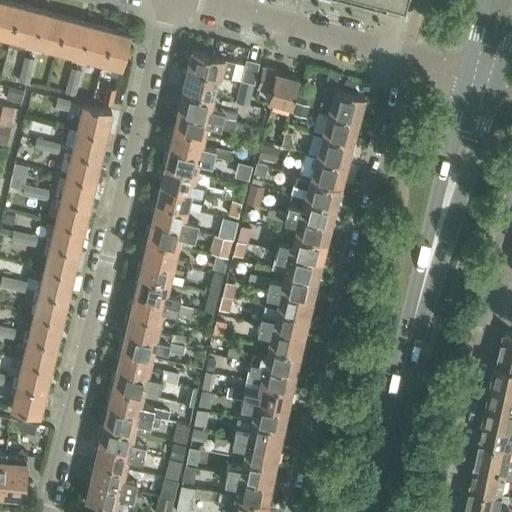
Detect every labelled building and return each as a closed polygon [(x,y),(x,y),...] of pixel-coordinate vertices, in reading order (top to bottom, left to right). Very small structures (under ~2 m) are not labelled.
[(4,0),(0,0),(0,33),(10,37),(19,4),(4,0)] [(42,10),(19,4),(10,37),(33,43),(42,10)] [(42,10),(33,43),(57,49),(66,16),(42,10)] [(89,22),(66,16),(57,49),(80,55),(89,22)] [(89,22),(80,55),(103,62),(112,28),(89,22)] [(129,33),(112,28),(103,62),(121,66),(129,33)] [(192,49),(187,67),(218,74),(231,77),(235,61),(225,58),(225,57),(192,49)] [(258,63),(246,60),(241,79),(254,82),(258,63)] [(71,66),(67,90),(78,92),(83,68),(71,66)] [(212,95),(218,74),(187,67),(182,88),(212,95)] [(268,99),(292,105),(299,78),(276,72),(276,71),(262,67),(257,86),(270,89),(268,99)] [(115,89),(107,87),(104,101),(112,103),(115,89)] [(179,103),(177,108),(222,119),(224,110),(211,107),(214,96),(212,95),(182,88),(180,88),(176,101),(179,103)] [(333,88),(327,110),(357,118),(363,95),(333,88)] [(71,101),(57,97),(55,107),(69,110),(71,101)] [(307,117),(312,104),(299,100),(295,113),(307,117)] [(77,127),(106,134),(112,110),(83,103),(77,127)] [(220,126),(222,119),(177,108),(176,114),(173,114),(170,126),(205,134),(207,123),(220,126)] [(352,140),(357,118),(327,110),(322,132),(352,140)] [(0,141),(11,142),(13,112),(0,111),(0,141)] [(170,139),(169,145),(213,155),(228,159),(229,159),(231,150),(202,144),(205,134),(170,126),(168,137),(170,139)] [(101,157),(106,134),(77,127),(72,150),(101,157)] [(352,140),(322,132),(316,155),(346,162),(352,140)] [(49,140),(38,137),(35,147),(47,150),(49,140)] [(61,143),(49,140),(47,150),(59,152),(61,143)] [(228,159),(213,155),(169,145),(167,151),(164,151),(162,163),(196,171),(198,161),(226,168),(228,159)] [(95,180),(101,157),(72,150),(66,173),(95,180)] [(341,184),(346,162),(316,155),(311,177),(341,184)] [(161,176),(160,182),(205,192),(207,184),(193,181),(196,171),(162,163),(159,174),(161,176)] [(89,204),(95,180),(66,173),(61,197),(89,204)] [(339,191),(341,184),(311,177),(296,174),(293,183),(307,186),(305,196),(337,204),(340,192),(339,191)] [(203,201),(205,192),(160,182),(159,187),(156,188),(153,200),(187,208),(189,197),(203,201)] [(38,187),(26,184),(24,193),(36,196),(38,187)] [(50,190),(38,187),(36,196),(48,199),(50,190)] [(337,204),(305,196),(302,206),(288,202),(286,212),(330,222),(331,216),(334,216),(337,204)] [(84,227),(89,204),(61,197),(55,220),(84,227)] [(152,214),(151,219),(196,230),(198,221),(185,218),(187,208),(153,200),(150,212),(152,214)] [(328,229),(330,222),(286,212),(269,208),(266,217),(298,224),(295,234),(327,241),(330,230),(328,229)] [(194,239),(196,230),(151,219),(150,224),(147,225),(144,237),(178,245),(180,236),(194,239)] [(79,250),(84,227),(55,220),(50,243),(79,250)] [(28,233),(16,230),(13,239),(25,242),(28,233)] [(216,232),(211,251),(229,256),(234,237),(216,232)] [(39,236),(28,233),(25,242),(37,245),(39,236)] [(327,241),(295,234),(293,243),(279,240),(277,248),(320,258),(322,254),(324,253),(327,241)] [(144,251),(142,256),(187,267),(189,259),(176,255),(178,245),(144,237),(142,249),(144,251)] [(73,274),(79,250),(50,243),(44,267),(73,274)] [(319,264),(320,258),(277,248),(275,258),(288,261),(286,271),(318,278),(321,266),(319,264)] [(138,262),(135,274),(169,282),(172,272),(185,275),(187,267),(142,256),(141,261),(138,262)] [(68,296),(73,274),(44,267),(39,289),(68,296)] [(318,278),(286,271),(283,281),(270,278),(268,286),(311,296),(312,290),(315,290),(318,278)] [(134,293),(178,304),(180,295),(167,292),(169,282),(135,274),(133,286),(135,288),(134,293)] [(17,279),(5,276),(3,285),(14,288),(17,279)] [(28,282),(17,279),(14,288),(26,291),(28,282)] [(221,285),(213,283),(207,307),(215,309),(221,285)] [(310,301),(311,296),(268,286),(266,294),(279,297),(276,307),(309,315),(312,304),(310,301)] [(62,319),(68,296),(39,289),(34,312),(62,319)] [(129,299),(127,311),(161,319),(163,309),(176,312),(178,304),(134,293),(132,299),(129,299)] [(306,326),(309,315),(276,307),(274,317),(261,314),(259,324),(302,333),(303,327),(306,326)] [(158,329),(161,319),(127,311),(124,323),(126,326),(125,330),(169,341),(171,332),(158,329)] [(57,343),(62,319),(34,312),(28,336),(57,343)] [(268,345),(300,352),(303,341),(301,338),(302,333),(259,324),(257,332),(271,335),(268,345)] [(17,328),(6,325),(3,335),(15,338),(17,328)] [(498,362),(511,364),(511,329),(504,333),(498,362)] [(120,337),(118,348),(152,356),(154,346),(167,349),(169,341),(125,330),(124,336),(120,337)] [(51,366),(57,343),(28,336),(22,359),(51,366)] [(297,364),(300,352),(268,345),(265,356),(253,353),(228,348),(227,355),(251,360),(294,369),(295,364),(297,364)] [(150,366),(152,356),(118,348),(115,359),(117,362),(116,367),(161,378),(163,369),(150,366)] [(46,389),(51,366),(22,359),(17,382),(46,389)] [(292,375),(294,369),(251,360),(249,369),(262,372),(260,382),(292,389),(295,377),(292,375)] [(493,381),(511,384),(511,364),(498,362),(493,381)] [(112,373),(109,385),(143,393),(155,396),(158,386),(159,386),(161,378),(116,367),(115,372),(112,373)] [(511,384),(493,381),(489,401),(511,405),(511,384)] [(40,413),(46,389),(17,382),(11,406),(40,413)] [(289,400),(292,389),(260,382),(257,392),(245,389),(242,398),(285,406),(286,401),(289,400)] [(141,403),(143,393),(109,385),(106,397),(109,399),(107,404),(152,415),(154,406),(141,403)] [(254,409),(252,420),(284,426),(286,414),(284,412),(285,406),(242,398),(240,406),(254,409)] [(511,405),(489,401),(484,421),(511,425),(511,405)] [(103,410),(100,422),(135,430),(149,433),(151,424),(159,425),(161,417),(152,415),(107,404),(106,409),(103,410)] [(234,436),(278,444),(279,439),(282,438),(284,426),(252,420),(249,430),(236,427),(234,436)] [(511,425),(484,421),(480,441),(511,446),(511,425)] [(100,436),(99,441),(143,452),(146,443),(132,440),(135,430),(100,422),(98,433),(100,436)] [(246,446),(243,457),(276,463),(279,452),(276,450),(278,444),(234,436),(232,443),(246,446)] [(141,460),(143,452),(99,441),(97,446),(94,447),(91,459),(126,467),(128,457),(141,460)] [(475,465),(511,471),(511,460),(510,460),(511,452),(511,446),(480,441),(475,465)] [(187,460),(201,463),(204,448),(191,445),(187,460)] [(6,455),(2,496),(14,497),(16,495),(23,495),(26,457),(6,455)] [(228,464),(226,473),(270,481),(272,475),(274,475),(276,463),(243,457),(241,467),(228,464)] [(91,472),(90,478),(135,488),(137,480),(123,477),(126,467),(91,459),(89,470),(91,472)] [(194,481),(198,464),(186,461),(182,479),(194,481)] [(511,471),(475,465),(470,489),(503,494),(506,479),(511,480),(511,471)] [(269,487),(270,481),(226,473),(224,481),(237,483),(235,494),(267,500),(269,501),(271,489),(269,487)] [(133,497),(135,488),(90,478),(88,483),(85,484),(82,497),(106,503),(107,505),(113,507),(115,505),(117,505),(119,494),(133,497)] [(177,511),(189,511),(194,487),(181,484),(177,511)] [(499,511),(503,494),(470,489),(465,511),(466,511),(499,511)] [(226,511),(266,511),(268,505),(266,504),(267,500),(235,494),(219,491),(216,500),(229,503),(226,511)]
